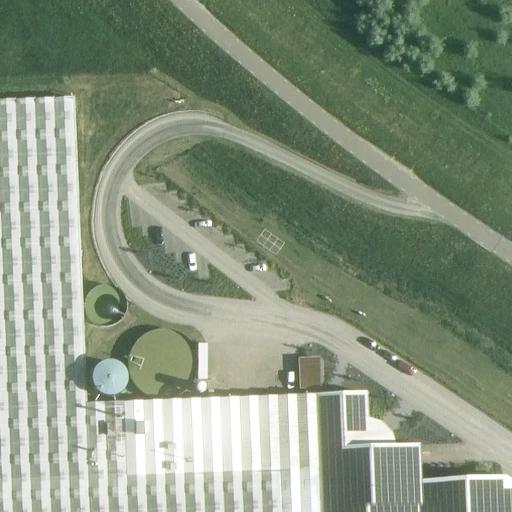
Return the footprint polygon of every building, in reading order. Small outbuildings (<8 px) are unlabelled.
[(0,511),(511,511),(511,477),(420,481),(420,474),(419,446),(396,447),(391,434),(381,424),(367,420),(366,394),(86,405),(77,200),(73,99),(0,102),(0,511)] [(131,244),(113,260),(156,306),(173,291),(131,244)] [(126,309),(126,308),(125,300),(123,297),(121,294),(115,290),(112,289),(107,288),(100,289),(93,293),(89,299),(87,303),(86,307),(88,315),(92,322),(98,326),(101,327),(106,328),(112,327),(115,326),(119,323),(124,317),(126,309)] [(201,364),(200,358),(198,349),(194,344),(190,339),(184,334),(178,331),(171,329),(164,329),(157,330),(152,332),(147,334),(141,339),(136,345),(133,352),(131,359),(131,365),(132,372),(134,379),(139,386),(143,390),(147,393),(154,397),(161,398),(168,399),(175,397),(182,395),(187,391),(191,388),(195,383),(198,378),(200,370),(201,364)] [(96,393),(99,395),(101,397),(104,398),(107,398),(108,398),(111,398),(113,398),(116,397),(118,395),(119,394),(122,392),(123,390),(124,387),(125,386),(125,384),(125,383),(125,380),(125,377),(124,374),(123,373),(122,371),(121,369),(119,368),(117,367),(116,366),(114,365),(113,365),(110,364),(107,364),(104,365),(103,365),(100,366),(99,367),(96,369),(95,371),(94,373),(93,375),(92,377),(92,378),(92,380),(91,381),(92,384),(92,386),(93,388),(94,390),(95,391),(96,393)] [(503,444),(511,448),(511,434),(508,433),(503,444)]
